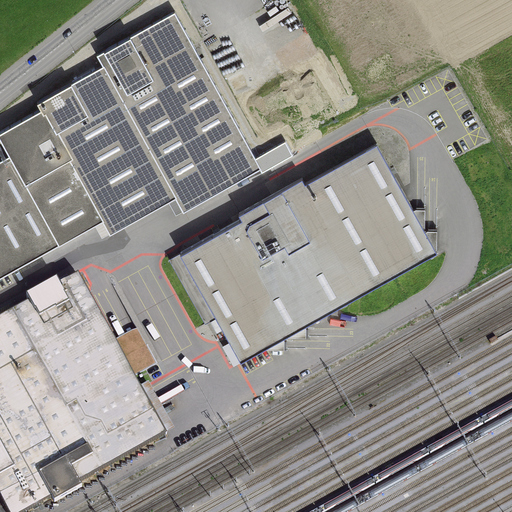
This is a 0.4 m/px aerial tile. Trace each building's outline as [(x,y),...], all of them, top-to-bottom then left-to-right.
[(39,101),(43,108),(104,218),(111,231),(175,195),(183,209),(260,167),(174,11),(97,54),(104,65),(39,101)] [(0,160),(0,275),(104,218),(43,108),(0,131),(0,136),(10,155),(0,160)] [(179,252),(239,361),(264,347),(264,349),(283,349),(283,340),(282,337),(286,335),(286,337),(304,337),(305,328),(303,325),(436,252),(434,249),(435,249),(436,230),(426,230),(424,231),(422,228),(423,227),(424,209),(415,209),(412,210),(375,143),(179,252)] [(27,303),(15,310),(104,468),(165,433),(139,387),(77,276),(58,286),(55,281),(25,298),(27,303)] [(78,482),(104,468),(15,310),(0,318),(0,499),(7,511),(24,511),(50,498),(53,502),(80,487),(78,482)]
